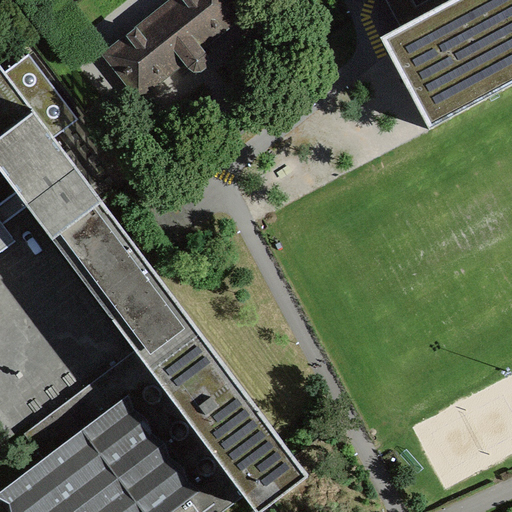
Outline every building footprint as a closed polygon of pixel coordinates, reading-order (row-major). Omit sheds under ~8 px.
[(238,0),(164,0),(106,46),(145,94),(190,58),(197,66),(214,53),(208,46),(205,42),(246,10),(238,0)] [(511,0),(449,0),(380,37),(389,53),(429,129),(511,84),(511,0)] [(0,60),(0,171),(15,191),(26,205),(138,347),(248,492),(257,506),(307,470),(0,60)] [(15,191),(0,202),(0,218),(4,223),(26,205),(15,191)] [(0,251),(16,239),(4,223),(0,218),(0,251)] [(138,347),(20,437),(39,462),(133,391),(205,487),(172,511),(222,511),(248,492),(138,347)] [(39,462),(0,490),(0,508),(2,511),(172,511),(205,487),(133,391),(39,462)]
